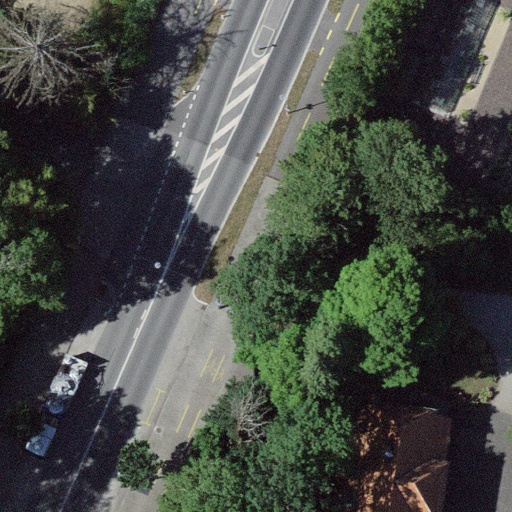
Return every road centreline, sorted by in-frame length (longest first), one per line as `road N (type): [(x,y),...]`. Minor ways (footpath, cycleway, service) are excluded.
road 1 (primary): [(61,511),(182,231)]
road 2 (primary): [(182,231),(282,0)]
road 3 (residential): [(182,231),(115,176),(0,135)]
